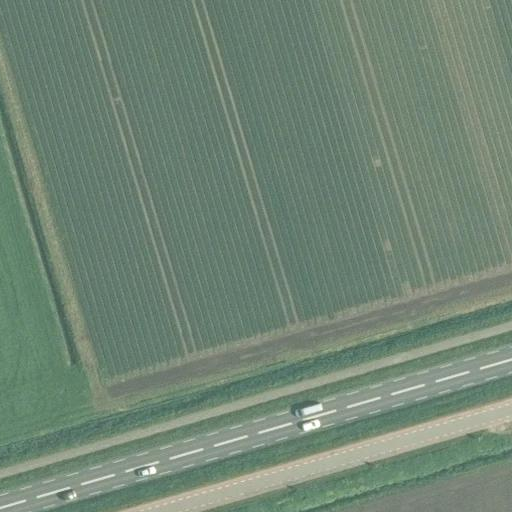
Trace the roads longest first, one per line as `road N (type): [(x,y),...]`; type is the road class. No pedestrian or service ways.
road 1 (primary): [(511,362),(0,509)]
road 2 (unclassified): [(159,511),(511,410)]
